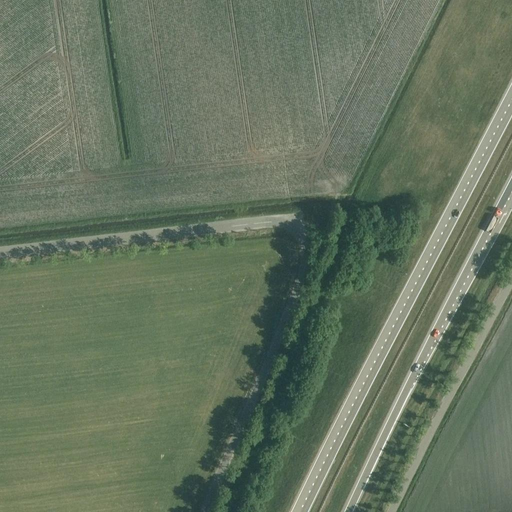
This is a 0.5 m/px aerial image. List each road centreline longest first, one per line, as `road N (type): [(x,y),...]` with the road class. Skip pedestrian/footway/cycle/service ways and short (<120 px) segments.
road 1 (unclassified): [(0,252),(272,221),(298,232),(303,270),(205,511)]
road 2 (trunk): [(511,105),(300,511)]
road 3 (trunk): [(348,511),(511,184)]
road 4 (unclassified): [(391,511),(511,279)]
